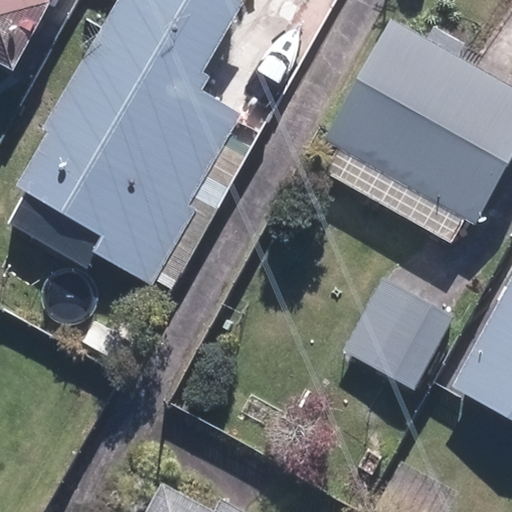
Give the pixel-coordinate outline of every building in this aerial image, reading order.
[(0,0),(0,39),(35,58),(66,0),(0,0)] [(253,107),(210,83),(256,0),(129,0),(29,181),(118,230),(107,250),(158,278),(253,107)] [(511,176),(511,65),(407,8),(339,132),(491,215),(511,176)] [(467,310),(390,271),(350,349),(427,388),(467,310)] [(511,292),(464,378),(511,404),(511,292)] [(252,511),(178,472),(157,511),(252,511)]
